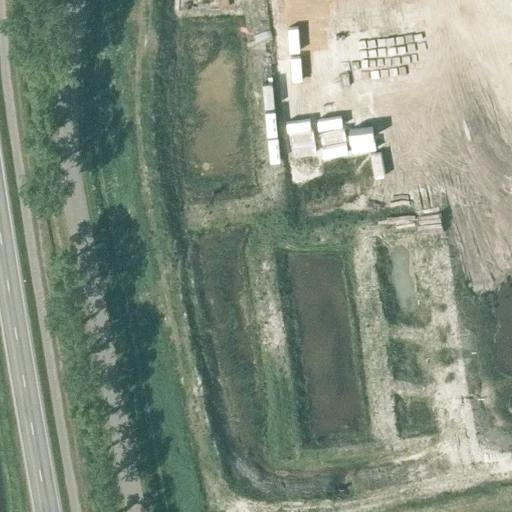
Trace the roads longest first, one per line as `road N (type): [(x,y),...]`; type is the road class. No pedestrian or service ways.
road 1 (unclassified): [(135,511),(69,182),(75,0)]
road 2 (tertiary): [(46,511),(0,235)]
